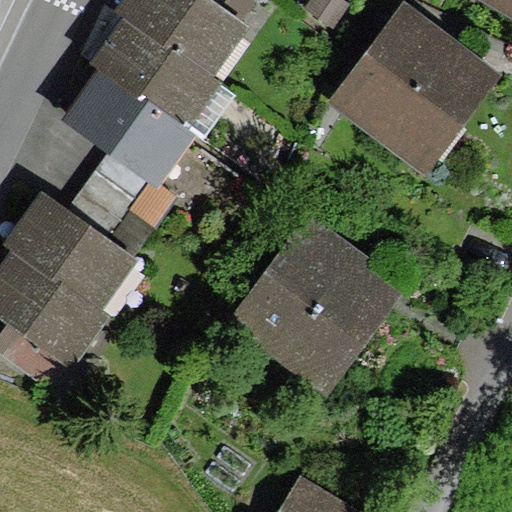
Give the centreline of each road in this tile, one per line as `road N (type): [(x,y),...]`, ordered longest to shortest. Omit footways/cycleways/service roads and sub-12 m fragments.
road 1 (residential): [(427,511),(511,337)]
road 2 (residential): [(0,134),(64,0)]
